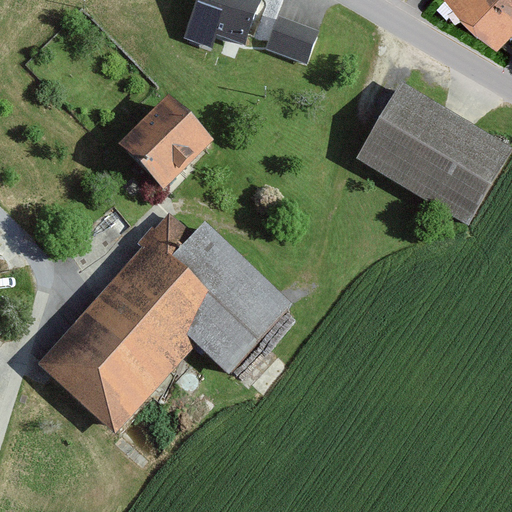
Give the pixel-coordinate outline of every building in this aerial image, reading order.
[(260,4),(250,0),(202,0),(188,40),(211,48),(215,37),(244,48),(260,4)] [(485,52),(511,26),(511,0),(444,0),(449,5),(445,9),(485,52)] [(316,36),(281,24),(271,51),(306,63),(316,36)] [(473,235),(511,169),(511,156),(397,89),(352,165),(473,235)] [(157,202),(209,150),(163,104),(111,155),(157,202)] [(109,443),(192,352),(226,382),(292,309),(201,227),(190,239),(170,220),(31,373),(109,443)] [(178,398),(181,397),(184,394),(186,391),(186,388),(185,384),(182,382),(179,380),(176,380),(172,381),(170,383),(168,387),(168,390),(169,393),(171,396),(175,397),(178,398)]
